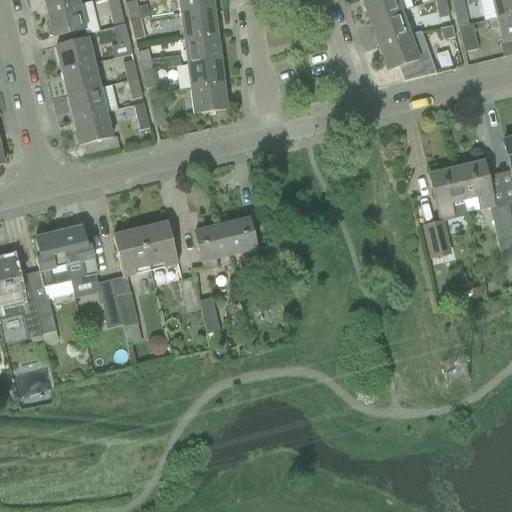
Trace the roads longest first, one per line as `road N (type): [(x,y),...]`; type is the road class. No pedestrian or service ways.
road 1 (unclassified): [(46,193),(272,134)]
road 2 (unclassified): [(46,193),(0,4)]
road 3 (unclassified): [(355,115),(511,79)]
road 4 (residential): [(249,0),(272,134)]
road 5 (residential): [(355,115),(317,0)]
